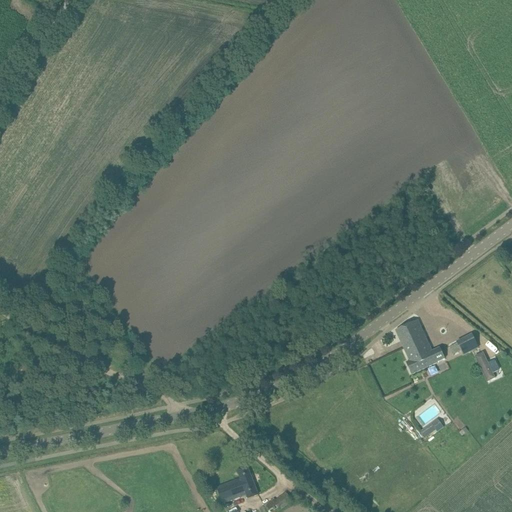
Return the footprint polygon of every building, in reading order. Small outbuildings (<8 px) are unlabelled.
[(432,352),(418,320),(396,331),(410,362),(407,363),(412,374),(445,359),(440,348),(432,352)] [(455,354),(461,351),(457,343),(451,346),(455,354)] [(480,347),(459,357),(464,368),(485,358),(480,347)] [(24,363),(12,374),(18,381),(30,370),(24,363)] [(394,412),(409,405),(395,375),(380,382),(394,412)] [(40,388),(51,394),(55,385),(44,380),(40,388)] [(438,419),(420,432),(424,438),(436,430),(437,432),(444,428),(438,419)] [(466,428),(460,432),(462,436),(468,432),(466,428)] [(336,446),(330,438),(313,451),(319,459),(336,446)] [(216,488),(223,504),(245,496),(247,500),(258,495),(247,467),(237,471),(240,479),(216,488)] [(281,509),(292,501),(286,493),(275,501),(274,499),(264,506),(269,511),(273,509),(274,511),(280,507),(281,509)]
